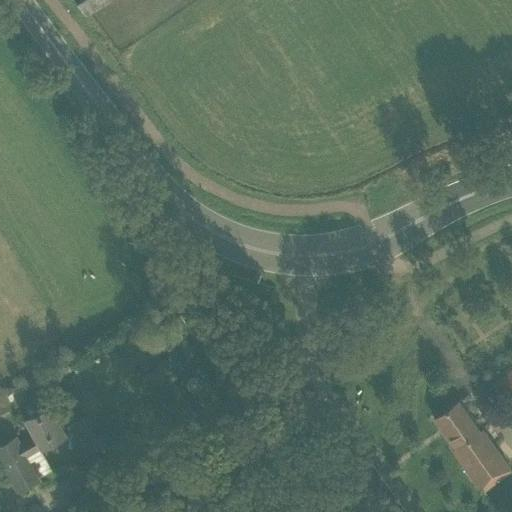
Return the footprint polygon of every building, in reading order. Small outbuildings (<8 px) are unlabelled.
[(74,0),(83,14),(105,0),(74,0)] [(171,321),(183,340),(199,329),(187,310),(171,321)] [(199,342),(215,365),(222,360),(207,337),(199,342)] [(69,358),(60,363),(65,372),(74,367),(69,358)] [(511,368),(491,383),(502,398),(511,391),(511,368)] [(3,396),(0,397),(0,413),(10,408),(3,396)] [(457,401),(433,418),(454,448),(452,450),(481,491),(510,471),(481,429),(478,431),(457,401)] [(0,444),(0,462),(15,491),(38,478),(37,477),(51,470),(40,448),(65,435),(49,406),(24,419),(33,435),(19,443),(15,436),(0,444)] [(230,413),(218,414),(218,422),(230,422),(230,413)] [(93,440),(92,451),(104,452),(105,441),(93,440)] [(89,485),(70,497),(76,505),(94,493),(89,485)]
